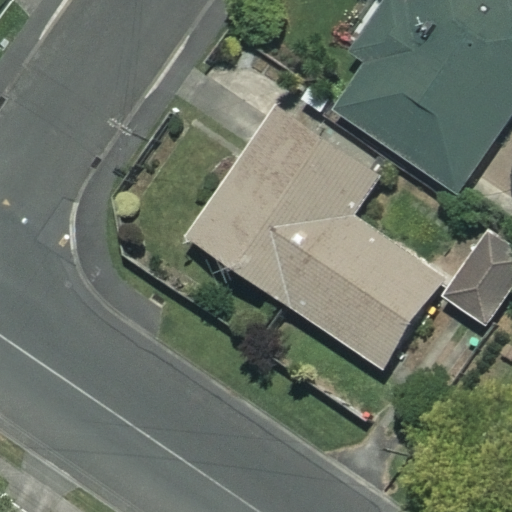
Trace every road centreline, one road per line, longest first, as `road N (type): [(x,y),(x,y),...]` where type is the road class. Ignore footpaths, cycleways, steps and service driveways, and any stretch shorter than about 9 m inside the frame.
road 1 (residential): [(259,511),(0,333)]
road 2 (residential): [(0,210),(146,0)]
